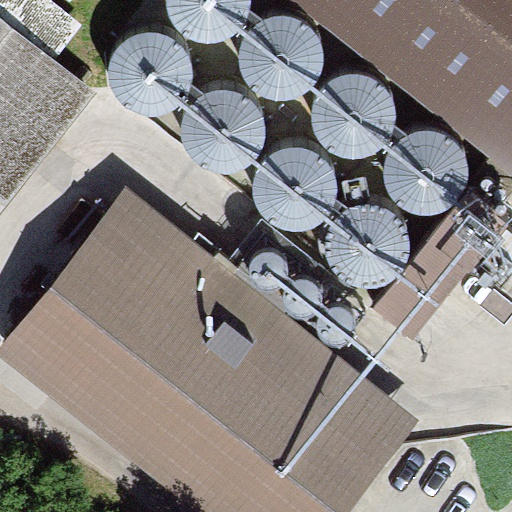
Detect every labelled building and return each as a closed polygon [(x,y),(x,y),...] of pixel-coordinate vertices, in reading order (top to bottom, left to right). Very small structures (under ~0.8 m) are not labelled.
[(164,0),(165,4),(170,12),(176,20),(185,26),(194,30),(203,31),(213,30),(223,27),(232,21),(238,15),(243,6),(245,0),(164,0)] [(511,0),(310,0),(511,158),(511,0)] [(294,6),(284,3),(275,3),(265,5),(255,9),(248,14),(241,22),(237,31),(235,41),(235,50),(237,61),(242,69),(248,76),(258,83),(266,86),(276,88),(286,87),(295,84),(304,78),(310,72),(316,63),(318,55),(319,44),(318,34),(315,25),(309,17),(302,11),(294,6)] [(164,24),(154,21),(144,20),(134,22),(125,26),(118,32),(111,40),(107,49),(105,59),(105,68),(107,78),(112,86),(118,94),(127,100),(136,103),(145,105),(155,104),(165,101),(174,95),(180,89),(185,80),(188,72),(189,61),(188,51),(184,43),(179,35),(172,28),(164,24)] [(0,185),(78,87),(0,24),(0,185)] [(368,65),(358,62),(349,62),(339,64),(329,68),(322,73),(315,81),(311,90),(309,100),(309,109),(312,119),(316,128),(322,135),(332,142),(340,145),(350,147),(360,146),(370,142),(378,137),(384,131),(390,122),(392,114),(394,103),(392,93),(389,84),(383,76),(376,70),(368,65)] [(236,82),(226,79),(216,79),(206,81),(197,85),(189,90),(183,98),(179,107),(176,117),(176,126),(179,137),(183,145),(190,152),(199,159),(208,162),(217,164),(227,163),(237,159),(246,154),(252,148),(257,139),(260,131),(261,120),(260,110),(256,101),(251,93),(244,87),(236,82)] [(442,122),(432,119),(422,118),(412,120),(403,124),(395,130),(389,138),(384,147),(382,157),(382,166),(385,176),(389,184),(396,192),(405,198),(413,202),(423,203),(433,202),(443,199),(452,193),(458,187),(463,178),(466,170),(467,160),(465,149),(462,141),(456,133),(450,127),(442,122)] [(309,139),(299,136),(289,135),(279,137),(270,141),(263,147),(256,155),(252,164),(250,174),(250,183),(252,193),(257,201),(263,209),(273,215),(281,219),(290,220),(300,219),(310,216),(319,211),(325,204),(331,196),(333,187),(334,177),(333,167),(329,158),(324,150),(317,144),(309,139)] [(501,208),(467,182),(375,299),(414,330),(506,213),(501,208)] [(123,192),(3,343),(215,511),(328,511),(405,417),(123,192)] [(382,197),(372,194),(362,193),(352,195),(343,199),(336,205),(329,213),(325,222),(323,232),(323,241),(325,251),(330,259),(336,267),(345,273),(354,277),(363,278),(373,277),(383,274),(392,268),(398,262),(403,253),(406,245),(407,234),(406,224),(402,216),(397,208),(390,201),(382,197)] [(280,246),(272,241),(263,240),(256,242),(251,246),(247,253),(246,261),(248,268),(253,274),(259,277),(268,278),(275,276),(280,271),(284,261),(284,254),(280,246)] [(314,274),(306,269),(297,268),(290,270),(285,274),(281,281),(280,289),(282,296),(287,302),(293,305),(302,306),(309,304),(315,299),(318,289),(318,282),(314,274)] [(348,303),(341,298),(332,296),(325,299),(319,303),(315,310),(315,318),(317,325),(321,331),(327,334),(337,335),(344,332),(349,328),(353,318),(353,311),(348,303)]
